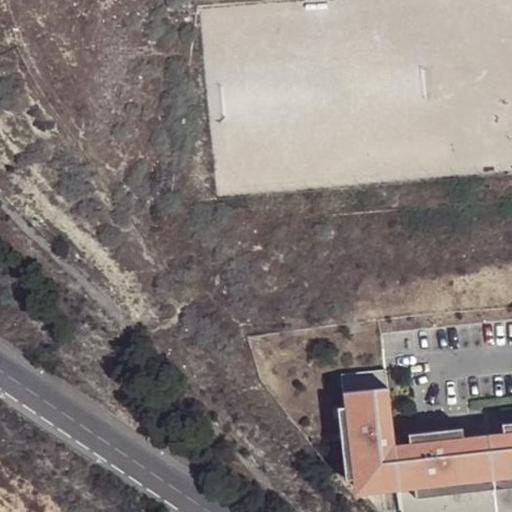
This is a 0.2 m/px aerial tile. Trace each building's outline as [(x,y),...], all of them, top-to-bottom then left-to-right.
[(398,368),(353,373),(357,406),(351,407),(359,478),(368,477),(370,494),(407,490),(413,489),(408,443),(398,368)] [(475,426),(462,428),(463,437),(477,435),(475,426)] [(407,490),(409,511),(504,511),(493,433),(463,437),(462,428),(447,430),(448,438),(423,441),(408,443),(413,489),(407,490)] [(422,433),(423,441),(448,438),(447,430),(422,433)] [(511,511),(511,430),(493,433),(504,511),(511,511)]
